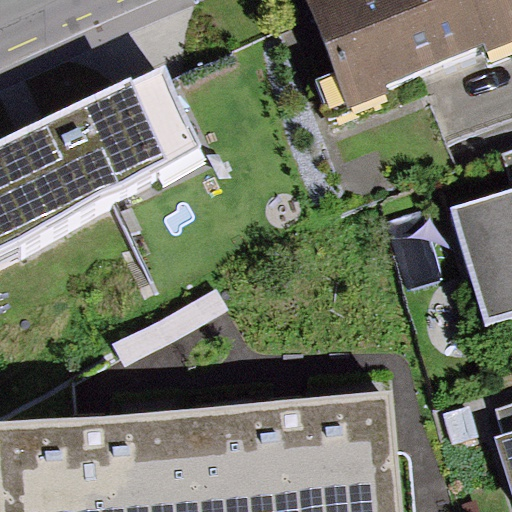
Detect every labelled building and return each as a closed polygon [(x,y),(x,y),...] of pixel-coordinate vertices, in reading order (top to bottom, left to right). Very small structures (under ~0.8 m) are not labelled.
[(511,51),(511,0),(322,0),(306,7),(349,116),(392,99),(389,92),(485,55),(487,61),(511,51)] [(0,265),(20,255),(202,154),(165,75),(0,152),(0,265)] [(511,196),(450,214),(485,334),(511,326),(511,196)] [(220,290),(113,352),(126,374),(232,311),(220,290)] [(0,442),(0,511),(405,511),(396,405),(0,442)] [(511,407),(497,412),(506,441),(497,445),(511,498),(511,407)]
